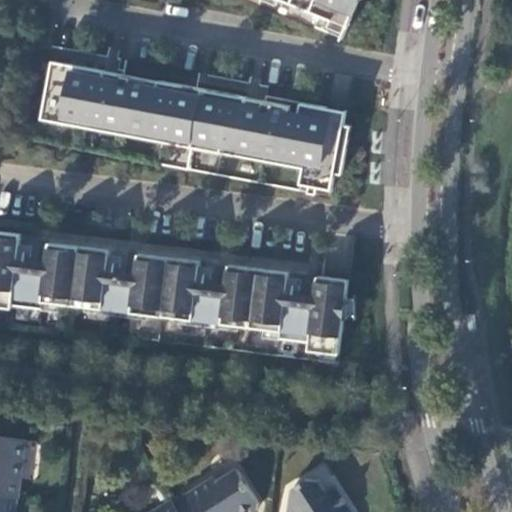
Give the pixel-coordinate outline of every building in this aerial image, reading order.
[(291,0),(348,23),(357,0),(291,0)] [(106,71),(61,63),(51,120),(105,130),(106,123),(141,129),(140,137),(165,141),(166,134),(224,145),(222,152),(246,156),(248,150),(283,156),(282,163),(305,167),(302,184),(333,189),(335,172),(344,173),(345,160),(339,159),(345,124),(348,111),(303,103),(301,114),(289,112),(290,107),(266,102),(265,109),(245,105),(247,97),(160,81),(159,88),(147,85),(147,80),(124,75),(123,82),(105,79),(106,71)] [(22,236),(0,232),(0,308),(13,310),(13,306),(44,310),(44,303),(104,310),(104,304),(133,307),(132,313),(162,317),(194,321),(195,315),(224,319),(222,325),(282,332),(280,339),(311,343),(310,351),(341,354),(345,319),(348,319),(348,295),(350,280),(319,277),(315,306),(302,305),(302,302),(287,300),(291,273),(229,266),(226,295),(219,294),(220,292),(205,291),(204,292),(198,292),(201,262),(139,255),(135,284),(129,283),(130,281),(115,280),(115,282),(107,281),(111,251),(50,244),(47,271),(32,270),(32,272),(18,270),(22,236)] [(0,496),(19,499),(20,499),(27,441),(0,436),(0,496)] [(175,503),(180,511),(255,511),(259,510),(260,504),(239,469),(219,482),(216,477),(175,503)] [(352,511),(336,486),(327,493),(321,481),(309,479),(293,488),(288,511),(352,511)] [(17,511),(19,499),(0,496),(0,511),(17,511)] [(175,503),(173,499),(162,507),(164,511),(175,503)] [(180,511),(175,503),(164,511),(162,507),(153,511),(180,511)]
